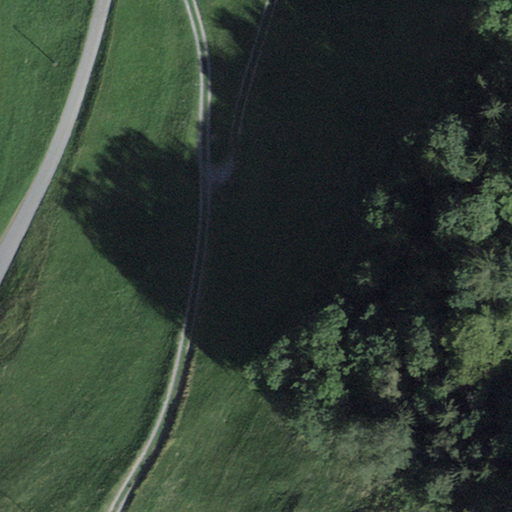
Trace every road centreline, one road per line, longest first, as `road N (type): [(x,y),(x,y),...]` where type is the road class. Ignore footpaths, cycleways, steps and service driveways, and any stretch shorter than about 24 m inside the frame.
road 1 (track): [(118,511),(177,379),(204,233),(208,66),(192,0)]
road 2 (unclassified): [(0,262),(55,153),(104,0)]
road 3 (track): [(476,511),(499,464),(511,390)]
